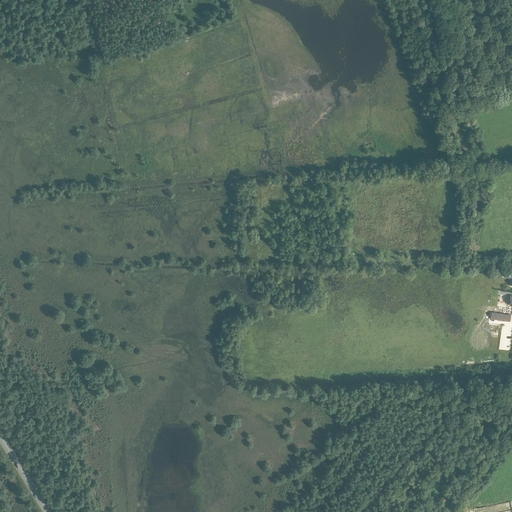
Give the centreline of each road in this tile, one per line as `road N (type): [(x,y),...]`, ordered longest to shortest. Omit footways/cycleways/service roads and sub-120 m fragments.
road 1 (track): [(511,167),(475,170),(448,115),(443,0)]
road 2 (track): [(357,511),(449,411),(469,400),(511,396)]
